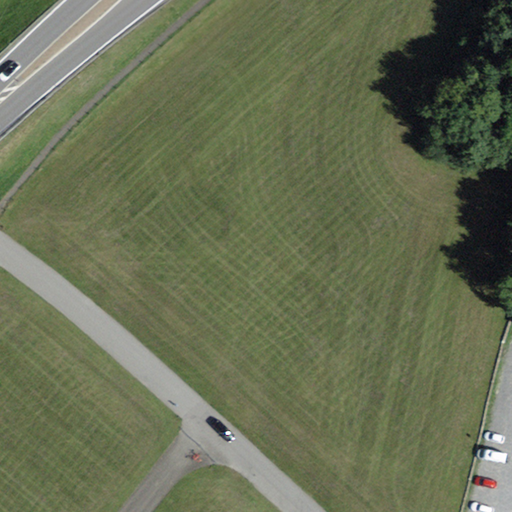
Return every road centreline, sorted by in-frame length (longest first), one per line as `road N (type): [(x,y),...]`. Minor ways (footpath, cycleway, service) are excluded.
road 1 (unclassified): [(0,247),(301,511)]
road 2 (track): [(207,0),(117,73),(0,204)]
road 3 (secondary): [(0,110),(139,0)]
